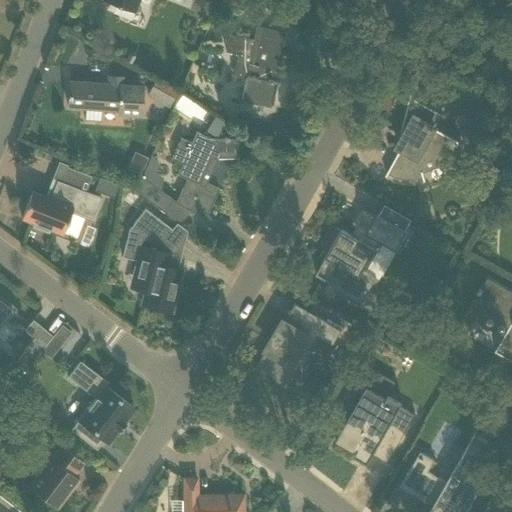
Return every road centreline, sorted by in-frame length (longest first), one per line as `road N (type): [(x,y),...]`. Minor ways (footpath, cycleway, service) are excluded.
road 1 (residential): [(184,391),(405,0)]
road 2 (residential): [(184,391),(0,250)]
road 3 (residential): [(342,511),(184,391)]
road 4 (residential): [(110,511),(184,391)]
road 5 (residential): [(0,127),(49,0)]
